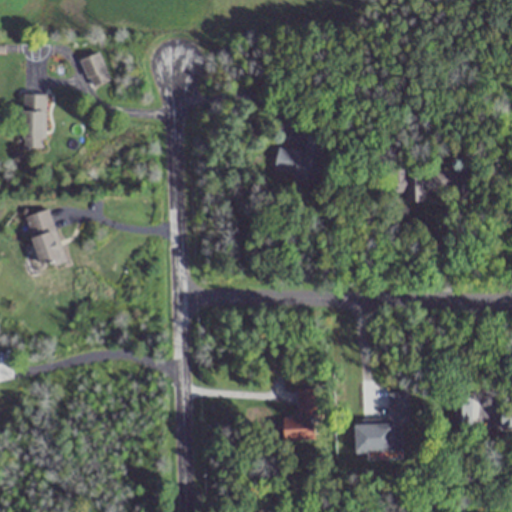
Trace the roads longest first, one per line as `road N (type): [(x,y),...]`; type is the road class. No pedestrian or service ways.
road 1 (residential): [(184,511),(177,59)]
road 2 (residential): [(179,299),(511,304)]
